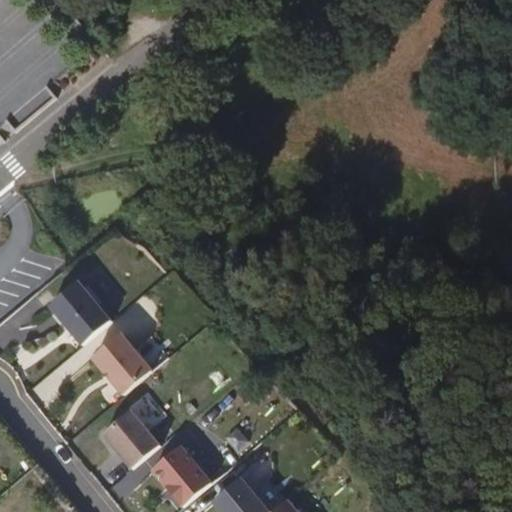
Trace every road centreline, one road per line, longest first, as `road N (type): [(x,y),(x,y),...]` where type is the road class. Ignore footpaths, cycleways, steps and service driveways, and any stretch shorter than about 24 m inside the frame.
road 1 (unclassified): [(0,176),(212,0)]
road 2 (residential): [(0,393),(94,511)]
